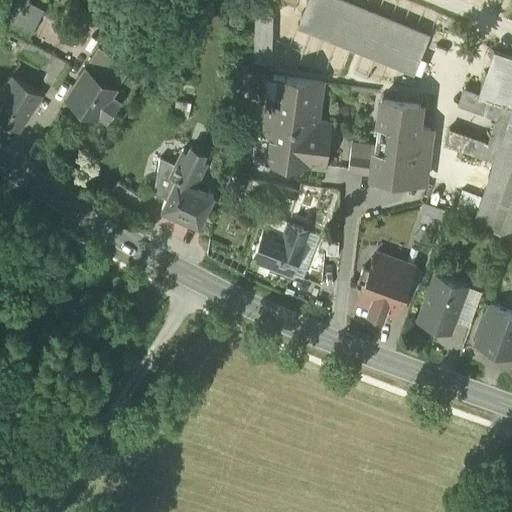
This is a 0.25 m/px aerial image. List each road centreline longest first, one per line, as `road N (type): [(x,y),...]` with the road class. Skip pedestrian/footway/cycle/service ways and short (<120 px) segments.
road 1 (secondary): [(0,160),(201,285),(511,406)]
road 2 (track): [(51,511),(201,285)]
